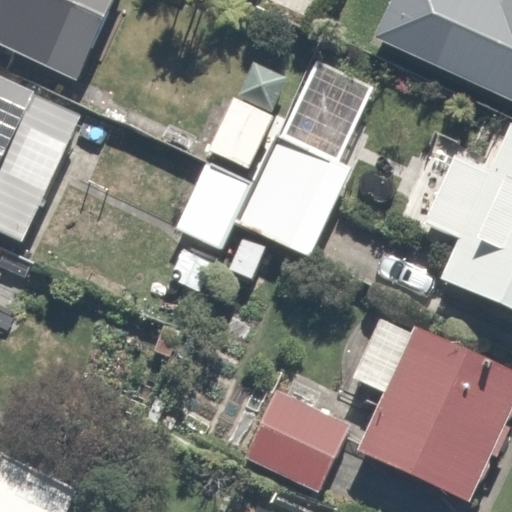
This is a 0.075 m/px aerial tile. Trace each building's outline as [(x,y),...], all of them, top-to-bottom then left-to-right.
[(87,0),(0,0),(0,46),(54,72),(87,0)] [(511,0),(390,0),(376,32),(511,97),(511,0)] [(84,115),(0,75),(0,236),(22,247),(84,115)] [(205,157),(173,229),(302,287),(352,174),(336,167),(361,112),(301,85),(258,181),(205,157)] [(230,97),(204,152),(253,174),(278,119),(230,97)] [(511,141),(499,169),(465,153),(432,226),(462,239),(444,278),(511,309),(511,141)] [(0,322),(9,304),(0,298),(0,268),(7,256),(0,252),(0,322)] [(475,511),(511,433),(511,362),(395,308),(361,383),(387,395),(358,459),(472,511),(475,511)] [(355,416),(282,380),(248,449),(321,485),(355,416)] [(0,450),(0,511),(61,511),(74,485),(0,450)]
